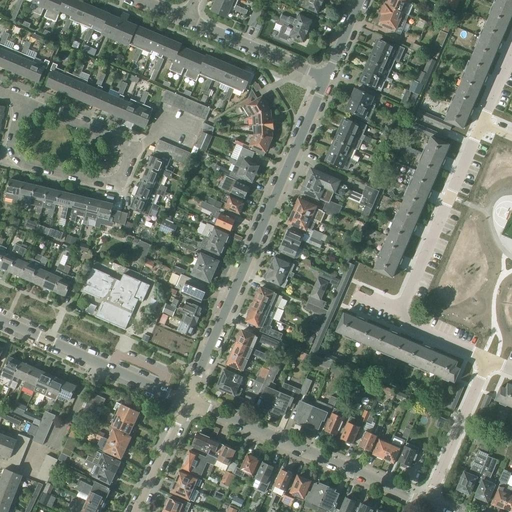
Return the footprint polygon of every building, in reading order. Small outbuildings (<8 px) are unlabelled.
[(33,1),(29,11),(41,16),(44,9),(47,0),(35,0),(35,2),(33,1)] [(47,0),(44,9),(47,10),(44,17),(56,22),(60,12),(59,12),(64,0),(47,0)] [(60,12),(71,17),(72,17),(78,2),(74,0),(64,0),(59,12),(60,12)] [(217,0),(212,11),(226,17),(227,17),(231,7),(231,6),(217,0)] [(300,0),(299,5),(304,7),(319,14),(323,2),(317,0),(300,0)] [(399,0),(390,0),(387,7),(404,14),(408,16),(409,16),(413,5),(408,3),(408,4),(399,0)] [(447,0),(445,7),(455,11),(460,0),(447,0)] [(511,0),(496,0),(490,15),(491,15),(488,22),(506,30),(511,17),(511,0)] [(70,18),(72,20),(82,23),(89,6),(78,2),(72,17),(71,17),(70,18)] [(14,22),(21,5),(17,3),(10,20),(14,22)] [(92,28),(93,26),(100,11),(89,6),(82,23),(90,27),(92,28)] [(384,15),(380,24),(402,33),(406,21),(408,16),(404,14),(387,7),(385,6),(381,14),(384,15)] [(248,25),(255,28),(261,12),(255,10),(248,25)] [(451,22),(454,14),(447,10),(443,19),(451,22)] [(93,26),(102,30),(101,32),(104,33),(111,16),(111,15),(100,11),(93,26)] [(111,16),(104,33),(119,39),(126,23),(129,17),(123,14),(121,20),(111,16)] [(279,19),(281,20),(308,32),(313,21),(298,14),(296,20),(289,17),(289,18),(281,14),(279,19)] [(308,32),(281,20),(279,24),(283,26),(278,37),(287,41),(289,36),(304,43),(308,32)] [(476,48),(477,48),(474,56),(492,64),(498,50),(500,50),(503,45),(500,44),(506,30),(488,22),(485,29),(484,29),(476,48)] [(126,23),(119,39),(129,44),(137,26),(136,26),(136,27),(126,23)] [(448,33),(451,27),(442,23),(439,29),(448,33)] [(130,44),(129,45),(137,49),(140,50),(148,31),(137,26),(129,44),(130,44)] [(148,31),(140,50),(142,51),(151,54),(152,51),(159,36),(148,31)] [(441,32),(435,45),(442,48),(448,35),(441,32)] [(159,36),(152,51),(158,54),(157,57),(159,58),(161,59),(170,40),(159,36)] [(170,40),(161,59),(164,60),(165,61),(167,57),(174,60),(175,61),(181,48),(180,47),(181,45),(170,40)] [(379,41),(374,52),(389,59),(395,61),(399,63),(405,49),(394,45),(393,47),(379,41)] [(421,47),(411,43),(409,48),(419,52),(421,47)] [(5,46),(2,45),(0,50),(0,65),(6,68),(13,50),(5,46)] [(96,55),(98,49),(86,45),(84,51),(96,55)] [(174,60),(169,70),(171,71),(182,75),(185,68),(191,53),(188,51),(181,48),(175,61),(174,60)] [(426,55),(436,61),(439,55),(429,49),(426,55)] [(21,53),(13,50),(6,68),(17,72),(24,54),(21,53)] [(374,52),(370,63),(385,69),(390,71),(395,61),(389,59),(374,52)] [(188,69),(185,77),(195,81),(199,73),(205,58),(198,55),(194,54),(191,53),(185,68),(188,69)] [(26,55),(24,54),(17,72),(27,77),(33,63),(35,59),(26,55)] [(205,58),(199,73),(208,77),(211,79),(218,61),(207,56),(206,58),(205,58)] [(461,81),(463,82),(460,89),(478,97),(484,83),(486,84),(489,78),(486,77),(492,64),(474,56),(471,62),(470,61),(461,81)] [(40,66),(33,63),(27,77),(38,82),(44,68),(47,69),(50,61),(45,59),(44,63),(41,62),(40,66)] [(218,61),(211,79),(213,79),(222,83),(229,65),(218,61)] [(51,71),(53,72),(48,86),(58,90),(66,72),(57,69),(59,65),(54,63),(51,71)] [(370,63),(365,73),(385,82),(386,81),(391,84),(392,80),(387,78),(390,71),(385,69),(370,63)] [(157,64),(150,79),(153,80),(157,71),(159,72),(161,66),(157,64)] [(229,65),(222,83),(230,87),(233,88),(240,70),(229,65)] [(240,70),(233,88),(234,89),(244,93),(252,75),(240,70)] [(75,76),(66,72),(58,90),(69,95),(77,77),(75,76)] [(85,86),(90,76),(82,72),(79,78),(77,77),(69,95),(80,100),(86,86),(85,86)] [(418,77),(428,81),(430,76),(427,75),(420,72),(418,77)] [(122,82),(123,82),(120,89),(125,91),(127,84),(125,84),(129,74),(126,73),(122,82)] [(365,73),(361,83),(376,90),(381,92),(385,82),(365,73)] [(415,82),(412,89),(421,92),(423,85),(415,82)] [(97,90),(86,86),(80,100),(91,104),(97,90)] [(99,86),(97,90),(91,104),(102,109),(110,89),(103,87),(103,88),(101,87),(99,86)] [(118,94),(118,93),(110,89),(102,109),(113,113),(120,95),(118,94)] [(205,91),(201,101),(207,104),(210,96),(211,96),(213,92),(212,91),(208,89),(207,92),(205,91)] [(406,89),(401,102),(413,108),(418,95),(406,89)] [(445,122),(449,124),(453,125),(464,130),(470,116),(472,117),(474,111),(472,110),(478,97),(460,89),(457,95),(455,95),(447,114),(448,114),(445,122)] [(248,100),(241,104),(243,108),(248,117),(254,116),(256,115),(268,108),(262,98),(258,100),(252,90),(248,100)] [(375,106),(371,104),(373,98),(357,90),(352,101),(373,111),(375,106)] [(166,91),(161,102),(167,105),(172,93),(166,91)] [(172,93),(167,105),(172,107),(177,95),(172,93)] [(122,96),(120,95),(113,113),(124,118),(129,104),(123,101),(125,97),(122,96)] [(177,95),(172,107),(178,109),(183,98),(177,95)] [(183,98),(178,109),(183,112),(188,100),(183,98)] [(140,103),(131,100),(129,104),(124,118),(134,123),(142,104),(140,103)] [(188,100),(183,112),(189,114),(194,102),(188,100)] [(369,120),(373,111),(352,101),(347,112),(362,118),(361,121),(370,125),(371,121),(369,120)] [(194,102),(189,114),(194,116),(199,105),(194,102)] [(142,104),(134,123),(145,127),(151,113),(153,109),(144,105),(142,104)] [(199,105),(194,116),(200,119),(205,107),(199,105)] [(205,121),(210,110),(205,107),(200,119),(205,121)] [(397,114),(408,118),(411,111),(400,107),(397,114)] [(256,115),(254,116),(254,125),(274,124),(273,116),(271,116),(271,112),(268,108),(256,115)] [(220,117),(213,122),(215,125),(221,124),(223,123),(220,117)] [(345,120),(340,131),(355,137),(361,139),(370,143),(372,139),(363,135),(367,126),(355,121),(354,124),(345,120)] [(206,124),(205,125),(202,129),(212,134),(214,128),(206,124)] [(274,124),(254,125),(255,136),(258,136),(271,141),(272,138),(272,132),(274,132),(274,124)] [(390,132),(399,136),(402,129),(392,125),(390,132)] [(194,147),(198,149),(206,152),(212,137),(202,133),(203,130),(202,130),(198,139),(199,139),(197,145),(195,144),(194,147)] [(340,131),(335,142),(351,148),(355,137),(340,131)] [(237,138),(234,144),(243,148),(255,153),(257,148),(266,152),(271,141),(258,136),(255,136),(250,135),(248,135),(246,141),(237,138)] [(419,163),(420,164),(417,171),(436,179),(442,165),(444,166),(447,160),(445,159),(451,146),(446,144),(442,142),(438,140),(434,139),(432,138),(429,144),(427,144),(419,163)] [(157,142),(153,151),(159,154),(164,142),(158,140),(157,142)] [(164,142),(159,154),(160,154),(165,156),(170,144),(164,142)] [(335,142),(331,152),(356,162),(357,163),(360,158),(354,156),(356,151),(351,148),(335,142)] [(170,144),(165,156),(167,157),(170,158),(175,147),(170,144)] [(408,146),(406,151),(420,156),(422,151),(408,146)] [(175,147),(170,158),(176,161),(181,149),(175,147)] [(231,157),(230,162),(257,174),(261,165),(251,161),(255,153),(243,148),(237,160),(231,157)] [(181,149),(176,161),(181,163),(186,152),(181,149)] [(186,152),(181,163),(187,166),(189,160),(192,154),(186,152)] [(331,152),(327,161),(342,168),(348,170),(351,163),(355,165),(356,162),(331,152)] [(152,157),(147,168),(160,174),(165,176),(171,178),(174,173),(162,168),(165,162),(167,157),(165,156),(160,154),(158,159),(152,157)] [(230,162),(229,162),(235,165),(232,172),(231,174),(238,176),(242,179),(253,183),(257,174),(230,162)] [(386,176),(389,168),(377,162),(373,170),(386,176)] [(216,165),(213,171),(225,176),(226,176),(226,177),(241,183),(242,179),(238,176),(231,174),(232,172),(228,170),(216,165)] [(147,168),(142,180),(148,183),(147,185),(149,186),(148,188),(153,190),(154,188),(166,192),(165,193),(169,194),(170,191),(167,190),(167,188),(161,185),(165,176),(160,174),(147,168)] [(310,172),(306,180),(330,191),(334,193),(371,209),(379,192),(366,186),(362,195),(339,185),(341,182),(329,177),(314,170),(310,172)] [(405,196),(406,197),(403,204),(422,213),(428,199),(430,200),(432,194),(430,193),(436,179),(417,171),(415,177),(413,176),(405,196)] [(368,182),(378,187),(382,178),(372,173),(368,182)] [(222,185),(221,188),(232,193),(246,199),(251,187),(241,183),(226,177),(223,183),(222,185)] [(6,193),(5,199),(13,200),(11,211),(15,212),(19,196),(22,182),(10,180),(7,193),(6,193)] [(142,180),(135,197),(148,202),(149,202),(153,203),(157,194),(164,197),(165,193),(166,192),(154,188),(153,190),(148,188),(149,186),(147,185),(148,183),(142,180)] [(304,188),(303,192),(319,200),(320,198),(325,200),(327,201),(327,200),(330,202),(334,193),(330,191),(306,180),(303,187),(304,188)] [(19,196),(18,202),(30,205),(32,199),(35,185),(22,182),(19,196)] [(32,199),(30,205),(37,207),(42,208),(43,202),(47,188),(35,185),(32,199)] [(43,202),(42,208),(50,209),(55,211),(56,205),(59,191),(47,188),(43,202)] [(59,191),(56,205),(63,206),(60,219),(66,220),(68,208),(69,208),(70,203),(72,204),(73,202),(75,202),(77,195),(72,194),(59,191)] [(70,203),(69,208),(73,209),(70,221),(75,222),(77,216),(85,218),(89,198),(77,195),(75,202),(73,202),(72,204),(70,203)] [(225,195),(222,202),(228,204),(226,208),(241,214),(246,204),(230,197),(225,195)] [(135,197),(131,208),(143,214),(149,216),(152,209),(157,211),(159,206),(153,203),(149,202),(148,202),(135,197)] [(223,203),(209,197),(207,202),(221,208),(223,203)] [(85,218),(83,224),(88,226),(89,219),(96,221),(101,201),(89,198),(85,218)] [(300,200),(295,212),(311,219),(315,221),(321,224),(325,214),(322,212),(322,211),(320,210),(315,208),(316,207),(300,200)] [(327,201),(324,207),(339,213),(342,207),(330,202),(327,200),(327,201)] [(96,221),(95,227),(98,228),(100,228),(101,224),(112,226),(113,223),(125,225),(128,214),(122,213),(122,212),(113,210),(115,204),(101,201),(96,221)] [(209,222),(217,225),(232,231),(237,220),(220,213),(220,214),(218,213),(221,208),(207,202),(206,203),(202,201),(200,207),(212,213),(212,215),(209,222)] [(391,229),(392,229),(389,237),(408,245),(414,231),(416,232),(418,226),(416,225),(422,213),(403,204),(400,210),(399,210),(391,229)] [(322,211),(322,212),(325,214),(337,219),(339,213),(324,207),(322,211)] [(295,212),(290,223),(306,230),(311,219),(295,212)] [(176,226),(163,220),(158,231),(171,237),(176,226)] [(208,226),(203,235),(205,236),(211,239),(211,238),(226,245),(230,235),(208,226)] [(283,240),(299,247),(302,241),(320,249),(323,242),(321,241),(311,237),(304,234),(303,236),(289,230),(287,235),(286,234),(283,240)] [(324,234),(314,230),(311,237),(321,241),(324,234)] [(65,242),(75,246),(78,238),(68,235),(65,242)] [(197,248),(197,249),(201,250),(201,248),(206,250),(206,249),(221,255),(226,245),(211,238),(211,239),(205,236),(202,243),(201,243),(199,243),(199,244),(197,248)] [(376,263),(377,263),(374,270),(393,278),(399,264),(402,265),(404,259),(402,258),(408,245),(389,237),(386,243),(385,242),(376,263)] [(139,256),(146,260),(153,244),(141,240),(139,246),(142,247),(139,256)] [(190,240),(188,244),(197,248),(199,244),(190,240)] [(280,246),(282,247),(280,252),(295,258),(299,247),(283,240),(280,246)] [(5,253),(0,263),(0,268),(10,272),(16,258),(18,254),(21,247),(15,244),(11,255),(5,253)] [(90,245),(81,244),(79,250),(88,252),(90,245)] [(18,254),(16,258),(22,260),(23,256),(26,249),(21,247),(18,254)] [(27,262),(20,277),(31,282),(38,267),(43,257),(44,253),(39,251),(34,261),(33,265),(27,262)] [(93,255),(83,252),(81,258),(82,258),(81,260),(84,261),(85,259),(91,261),(93,255)] [(197,252),(194,258),(192,262),(214,272),(219,262),(197,252)] [(49,272),(43,287),(54,292),(65,266),(67,261),(69,257),(63,255),(59,264),(54,275),(49,272)] [(38,267),(31,282),(43,287),(49,272),(44,270),(48,259),(43,257),(38,267)] [(16,258),(10,272),(20,277),(27,262),(22,260),(16,258)] [(271,269),(288,276),(292,278),(294,274),(291,272),(294,265),(276,258),(271,269)] [(192,262),(190,267),(188,272),(210,282),(214,272),(192,262)] [(65,266),(54,292),(65,297),(68,290),(74,293),(80,279),(73,276),(73,277),(68,275),(70,269),(65,266)] [(185,270),(175,266),(173,271),(182,275),(183,275),(184,275),(185,270)] [(92,268),(82,292),(83,292),(83,291),(99,298),(99,299),(100,299),(101,298),(103,299),(95,317),(96,317),(109,322),(109,323),(110,323),(111,323),(111,324),(112,323),(125,329),(124,330),(125,330),(138,300),(142,302),(150,286),(150,284),(141,280),(141,281),(124,273),(125,273),(124,273),(120,281),(93,269),(92,268)] [(288,276),(271,269),(266,280),(284,288),(287,281),(286,280),(288,276)] [(138,273),(137,277),(150,282),(152,279),(138,273)] [(320,273),(314,287),(325,292),(328,284),(337,288),(338,287),(339,284),(340,281),(320,273)] [(206,285),(184,275),(183,275),(182,275),(177,288),(181,290),(180,292),(201,302),(206,290),(204,289),(206,285)] [(314,287),(307,303),(308,303),(323,309),(323,308),(326,302),(321,300),(325,292),(314,287)] [(255,298),(257,299),(278,308),(277,308),(282,297),(261,288),(259,293),(258,293),(255,298)] [(250,309),(252,310),(252,311),(273,320),(278,308),(257,299),(254,304),(253,304),(250,309)] [(185,307),(181,305),(179,309),(200,318),(204,308),(190,302),(190,303),(187,302),(185,307)] [(308,303),(305,309),(325,318),(326,314),(328,311),(323,309),(308,303)] [(167,314),(172,316),(175,308),(172,306),(171,306),(167,314)] [(178,312),(184,315),(181,321),(195,328),(200,318),(179,309),(178,312)] [(247,321),(262,328),(260,332),(280,341),(283,335),(271,329),(272,327),(270,326),(273,320),(252,311),(251,312),(250,311),(247,316),(249,316),(247,321)] [(343,337),(363,346),(364,344),(370,346),(378,328),(364,322),(365,320),(359,317),(358,319),(345,314),(337,332),(344,335),(343,337)] [(173,318),(167,315),(163,325),(169,328),(172,320),(173,318)] [(177,331),(191,337),(195,328),(181,321),(177,331)] [(308,330),(318,334),(320,327),(311,323),(308,330)] [(377,351),(396,360),(397,358),(401,360),(409,342),(397,336),(398,334),(393,331),(392,334),(378,328),(370,346),(378,350),(377,351)] [(239,336),(236,342),(237,342),(253,349),(257,341),(266,345),(266,344),(277,348),(280,342),(259,333),(257,337),(242,331),(240,336),(239,336)] [(232,352),(233,353),(232,354),(249,360),(251,354),(265,360),(267,355),(253,349),(237,342),(235,347),(234,347),(232,352)] [(409,366),(429,374),(430,372),(437,375),(445,357),(430,351),(432,348),(426,346),(425,348),(409,342),(401,360),(410,364),(409,366)] [(308,363),(311,356),(302,352),(299,359),(308,363)] [(228,359),(230,360),(228,364),(244,371),(249,360),(232,354),(232,355),(231,354),(228,359)] [(316,356),(313,363),(329,369),(331,364),(332,363),(331,363),(328,362),(327,362),(324,360),(316,356)] [(10,357),(3,372),(9,374),(4,385),(9,388),(20,362),(10,357)] [(442,380),(449,383),(450,381),(455,383),(461,369),(456,367),(458,363),(445,357),(437,375),(443,378),(442,380)] [(20,362),(9,388),(15,390),(18,383),(13,381),(15,377),(25,381),(31,367),(20,362)] [(261,404),(265,406),(264,408),(272,412),(280,392),(274,390),(276,385),(273,383),(276,375),(277,375),(280,368),(276,366),(275,367),(272,365),(270,370),(266,378),(263,384),(264,384),(260,393),(265,395),(261,404)] [(25,381),(23,387),(34,392),(43,372),(31,367),(25,381)] [(224,371),(217,387),(240,397),(243,389),(238,387),(242,378),(224,371)] [(43,372),(34,392),(45,397),(54,376),(43,372)] [(54,376),(45,397),(46,396),(56,401),(57,399),(65,381),(54,376)] [(301,390),(300,393),(306,396),(312,381),(306,379),(301,390)] [(65,381),(57,399),(62,401),(63,398),(70,401),(76,386),(65,381)] [(252,390),(249,389),(244,400),(253,404),(254,403),(257,395),(258,396),(259,393),(260,393),(264,384),(263,384),(256,381),(252,390)] [(280,392),(272,412),(279,415),(280,413),(284,414),(288,405),(294,408),(300,393),(301,390),(284,383),(280,392)] [(500,405),(507,408),(508,406),(511,407),(511,385),(509,384),(507,389),(501,387),(495,400),(501,403),(500,405)] [(333,396),(331,396),(327,406),(333,408),(342,387),(337,385),(333,396)] [(407,396),(398,392),(395,398),(405,402),(407,396)] [(87,403),(99,408),(101,409),(106,399),(92,393),(87,403)] [(421,409),(431,413),(434,407),(423,402),(421,409)] [(87,403),(82,414),(89,416),(94,419),(99,408),(87,403)] [(300,410),(297,416),(295,421),(306,426),(310,416),(314,408),(301,403),(298,409),(300,410)] [(134,424),(136,419),(137,420),(140,418),(140,413),(122,405),(119,411),(117,410),(115,415),(118,416),(134,424)] [(314,408),(310,416),(306,426),(318,431),(323,420),(324,421),(327,414),(314,408)] [(343,426),(346,420),(348,421),(347,423),(348,423),(351,417),(335,410),(333,414),(325,431),(337,437),(342,425),(343,426)] [(365,410),(360,420),(367,423),(369,417),(371,413),(365,410)] [(0,417),(9,422),(11,418),(1,413),(0,416),(0,417)] [(47,421),(42,419),(40,425),(50,429),(56,416),(50,413),(47,421)] [(113,419),(115,420),(112,427),(129,435),(134,424),(118,416),(115,415),(113,419)] [(348,423),(342,439),(353,444),(360,428),(352,425),(355,418),(351,417),(348,423)] [(364,438),(360,447),(365,449),(364,451),(369,453),(370,451),(371,452),(377,437),(371,434),(375,424),(373,423),(374,419),(369,417),(367,423),(364,429),(365,431),(363,437),(364,438)] [(11,418),(9,422),(19,426),(21,422),(11,418)] [(407,428),(406,428),(400,442),(405,444),(413,426),(409,424),(407,428)] [(37,430),(47,434),(50,429),(40,425),(37,430)] [(35,435),(45,440),(47,434),(37,430),(35,435)] [(131,437),(114,430),(110,440),(127,448),(131,437)] [(484,438),(493,442),(496,435),(487,431),(484,438)] [(209,454),(218,458),(224,445),(219,443),(220,441),(198,432),(193,444),(194,444),(193,447),(209,454)] [(28,445),(30,439),(19,434),(17,440),(28,445)] [(101,443),(107,445),(105,451),(122,458),(127,448),(110,440),(109,440),(104,438),(104,437),(98,434),(96,439),(102,441),(101,443)] [(35,435),(33,440),(32,441),(43,446),(45,440),(35,435)] [(17,440),(7,436),(0,452),(0,454),(9,458),(10,456),(12,451),(14,446),(17,440)] [(70,436),(65,448),(73,452),(79,441),(70,436)] [(28,445),(17,440),(14,446),(26,450),(28,445)] [(380,440),(373,455),(384,459),(390,445),(380,440)] [(479,450),(487,453),(491,444),(483,441),(479,450)] [(407,444),(400,462),(401,463),(403,463),(402,465),(403,467),(406,468),(408,467),(409,466),(411,466),(411,467),(414,460),(415,460),(420,449),(407,444)] [(224,445),(218,458),(214,466),(227,472),(229,466),(236,451),(224,445)] [(395,464),(401,449),(390,445),(384,459),(395,464)] [(26,450),(14,446),(12,451),(23,455),(26,450)] [(70,458),(72,453),(63,448),(61,453),(70,458)] [(464,473),(457,489),(459,490),(464,492),(470,494),(477,478),(476,478),(478,474),(480,475),(488,456),(489,455),(478,450),(474,461),(471,467),(468,474),(464,473)] [(23,455),(12,451),(10,456),(21,461),(23,455)] [(200,476),(204,466),(194,462),(198,455),(189,451),(182,468),(200,476)] [(89,456),(87,459),(115,473),(117,469),(119,469),(121,465),(120,463),(120,462),(104,455),(98,452),(95,459),(89,456)] [(209,454),(207,458),(200,455),(198,455),(194,462),(204,466),(205,467),(206,463),(214,466),(218,458),(209,454)] [(58,460),(47,455),(44,461),(55,466),(58,460)] [(237,468),(234,474),(243,478),(246,472),(253,475),(260,460),(258,459),(257,458),(255,457),(253,457),(248,455),(241,470),(237,468)] [(10,456),(9,458),(8,462),(19,466),(21,461),(10,456)] [(481,484),(476,497),(488,502),(496,482),(490,479),(498,461),(488,456),(480,475),(478,479),(479,479),(478,482),(481,484)] [(87,459),(85,464),(91,467),(91,468),(92,469),(90,474),(94,476),(110,484),(110,483),(113,483),(114,479),(113,478),(115,473),(87,459)] [(53,471),(55,466),(44,461),(42,466),(53,471)] [(220,483),(223,485),(222,487),(228,490),(234,476),(233,475),(237,465),(231,462),(227,472),(225,471),(220,483)] [(263,462),(256,479),(262,482),(259,490),(265,493),(271,480),(269,479),(274,468),(269,465),(269,463),(266,462),(265,463),(263,462)] [(39,472),(50,477),(53,471),(42,466),(39,472)] [(0,478),(0,479),(18,487),(22,477),(4,469),(0,478)] [(282,470),(275,486),(285,491),(293,475),(292,474),(291,472),(288,471),(287,472),(282,470)] [(499,491),(493,504),(504,509),(511,488),(506,486),(511,473),(504,470),(496,490),(499,491)] [(181,471),(176,482),(195,490),(197,486),(195,485),(198,479),(181,471)] [(36,478),(48,483),(50,477),(39,472),(36,478)] [(285,494),(281,504),(290,507),(294,498),(302,501),(304,497),(310,481),(308,481),(308,479),(305,478),(303,479),(298,477),(292,492),(291,496),(285,494)] [(18,487),(0,479),(0,491),(14,497),(18,487)] [(79,480),(77,485),(79,486),(80,486),(106,498),(111,489),(96,482),(93,486),(82,481),(82,482),(79,480)] [(176,482),(171,493),(194,503),(199,491),(195,490),(176,482)] [(34,493),(38,495),(43,485),(39,483),(34,493)] [(304,506),(317,511),(320,505),(328,488),(321,484),(320,486),(315,485),(312,493),(310,493),(304,506)] [(79,491),(77,496),(79,497),(87,501),(102,508),(106,498),(80,486),(79,486),(78,490),(79,491)] [(334,511),(336,509),(334,508),(336,504),(335,503),(338,495),(334,493),(335,491),(328,488),(320,505),(317,511),(334,511)] [(14,497),(0,491),(0,503),(10,507),(14,497)] [(38,495),(34,493),(29,503),(34,505),(38,495)] [(170,511),(187,511),(191,504),(172,496),(170,499),(169,499),(164,509),(170,511)] [(72,500),(70,504),(86,511),(99,511),(102,508),(87,501),(79,497),(77,502),(72,500)] [(346,497),(340,511),(351,511),(356,502),(355,501),(356,500),(351,497),(350,499),(346,497)] [(234,499),(231,505),(234,507),(240,510),(243,503),(237,500),(234,499)] [(8,511),(10,507),(0,503),(0,511),(8,511)] [(30,511),(34,505),(29,503),(25,511),(30,511)]
